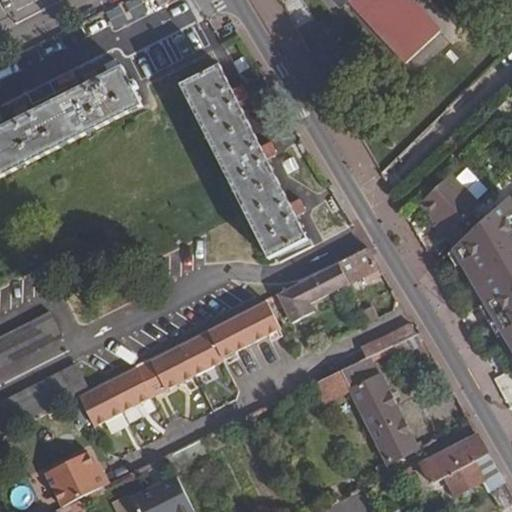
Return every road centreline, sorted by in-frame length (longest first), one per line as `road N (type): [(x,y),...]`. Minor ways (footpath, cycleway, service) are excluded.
road 1 (residential): [(511,461),(238,0)]
road 2 (unknown): [(363,209),(511,67)]
